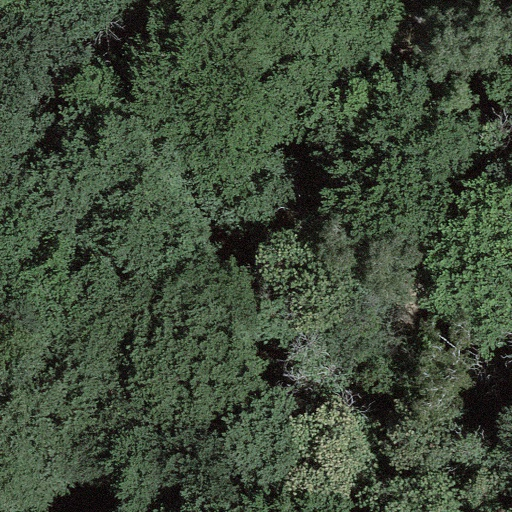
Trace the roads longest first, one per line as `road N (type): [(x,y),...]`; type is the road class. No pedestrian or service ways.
road 1 (track): [(0,350),(135,251),(413,0)]
road 2 (track): [(360,511),(511,4)]
